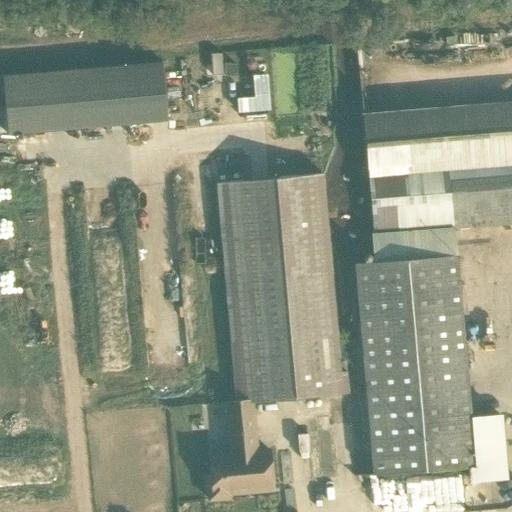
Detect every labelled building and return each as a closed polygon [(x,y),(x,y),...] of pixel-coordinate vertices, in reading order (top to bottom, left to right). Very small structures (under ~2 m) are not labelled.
[(161,62),(2,77),(7,134),(166,120),(161,62)] [(475,466),(470,417),(453,230),(511,224),(511,101),(361,113),(372,262),(355,263),(374,475),(467,467),(475,466)] [(209,475),(206,476),(208,500),(228,498),(227,494),(271,490),(268,449),(257,449),(253,402),(347,394),(345,371),(339,372),(322,174),(215,183),(234,400),(223,401),(227,453),(207,454),(209,475)] [(42,336),(41,311),(18,312),(19,337),(42,336)] [(203,426),(220,426),(220,400),(203,401),(203,426)] [(475,466),(467,467),(468,481),(504,478),(498,414),(470,417),(475,466)] [(202,426),(174,427),(176,474),(204,473),(202,426)]
